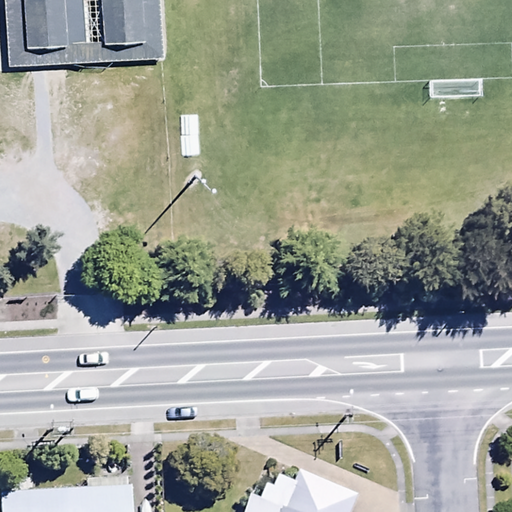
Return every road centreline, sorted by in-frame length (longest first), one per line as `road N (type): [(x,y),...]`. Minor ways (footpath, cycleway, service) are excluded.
road 1 (secondary): [(0,383),(437,360)]
road 2 (residential): [(437,360),(447,511)]
